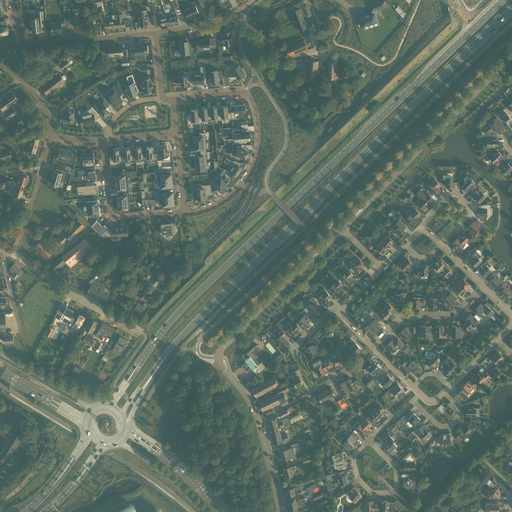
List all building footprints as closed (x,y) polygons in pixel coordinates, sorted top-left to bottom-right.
[(170,1),(172,4),(173,6),(175,10),(179,8),(175,0),(171,0),(172,0),(170,1)] [(199,13),(197,9),(199,8),(199,9),(204,6),(201,0),(195,0),(197,4),(195,5),(184,10),(188,19),(188,18),(199,13)] [(372,11),(371,11),(372,14),(369,16),(369,14),(365,15),(360,16),(363,26),(377,22),(374,14),(381,12),(380,9),(386,7),(384,0),(375,3),(377,9),(372,11)] [(294,19),(296,19),(298,22),(296,23),(299,31),(307,27),(299,8),(297,4),(290,7),(292,11),(291,12),(294,19)] [(72,20),(73,20),(73,26),(82,25),(80,11),(72,12),(72,13),(71,13),(70,8),(66,9),(68,21),(72,20)] [(405,14),(405,13),(405,14),(403,12),(400,14),(395,9),(395,8),(394,9),(403,19),(405,14)] [(137,15),(138,21),(139,21),(140,25),(148,24),(146,9),(138,11),(138,15),(137,15)] [(41,31),(40,26),(44,26),(43,10),(36,11),(37,17),(31,18),(32,23),(30,23),(31,27),(32,27),(32,32),(41,31)] [(166,17),(165,12),(163,13),(159,14),(161,26),(167,25),(166,17)] [(170,12),(165,13),(165,12),(166,17),(167,25),(178,22),(176,12),(171,13),(170,12)] [(117,14),(117,20),(118,28),(125,27),(125,19),(123,20),(122,14),(117,14)] [(58,33),(62,33),(61,26),(64,25),(64,18),(57,19),(57,22),(51,23),(51,27),(51,29),(52,29),(52,34),(58,33)] [(118,28),(117,20),(104,21),(105,29),(118,28)] [(222,42),(225,42),(226,46),(231,45),(230,41),(232,41),(231,33),(229,33),(229,32),(224,33),(224,34),(222,34),(222,42)] [(204,39),(198,40),(199,48),(210,47),(210,46),(215,45),(215,38),(210,39),(209,38),(204,38),(204,39)] [(180,49),(182,49),(182,53),(189,52),(189,54),(195,54),(194,46),(191,46),(191,42),(186,43),(186,40),(180,41),(180,49)] [(298,42),(298,43),(285,48),(288,56),(307,49),(304,40),(298,42)] [(148,53),(147,45),(142,45),(142,44),(134,44),(135,48),(130,48),(131,56),(140,56),(140,54),(148,53)] [(113,47),(113,46),(108,47),(109,56),(122,55),(123,60),(121,60),(122,65),(129,65),(128,60),(127,49),(122,50),(122,47),(113,47)] [(73,62),(70,57),(60,65),(63,70),(71,64),(73,62)] [(326,62),(326,78),(341,79),(342,66),(337,65),(337,59),(330,58),(330,62),(326,62)] [(308,60),(304,60),(303,67),(307,68),(306,77),(316,78),(317,67),(318,67),(318,61),(308,60)] [(224,70),(225,77),(236,76),(238,79),(244,74),(239,65),(232,70),(224,70)] [(206,82),(205,66),(204,66),(205,70),(202,71),(202,73),(202,74),(193,75),(193,74),(192,75),(193,79),(192,79),(192,84),(193,84),(193,85),(198,84),(198,85),(198,84),(203,84),(203,82),(206,82)] [(216,83),(216,82),(219,82),(219,83),(219,80),(223,80),(222,71),(218,71),(218,70),(217,70),(218,71),(214,71),(214,72),(210,72),(211,75),(208,76),(209,80),(211,80),(212,83),(215,83),(216,83)] [(176,79),(176,84),(179,84),(179,85),(181,85),(181,86),(187,85),(187,81),(190,81),(189,72),(184,73),(184,76),(180,77),(180,78),(176,79)] [(63,75),(61,76),(59,74),(41,88),(46,94),(56,87),(57,88),(65,81),(64,80),(66,78),(66,77),(65,75),(63,75)] [(128,96),(129,95),(130,98),(130,97),(135,95),(134,94),(137,93),(136,92),(138,91),(136,85),(134,86),(133,84),(135,83),(132,75),(131,75),(131,76),(128,77),(130,84),(126,86),(126,85),(125,85),(127,90),(125,91),(128,96)] [(150,78),(143,78),(144,82),(142,82),(143,88),(144,88),(145,93),(146,93),(146,94),(150,93),(150,92),(152,92),(151,87),(152,87),(152,82),(151,83),(150,78)] [(110,93),(112,95),(108,98),(110,100),(110,101),(111,100),(111,101),(111,102),(111,101),(112,102),(112,103),(112,102),(113,103),(113,104),(113,103),(115,106),(122,101),(120,98),(120,97),(120,98),(119,97),(122,94),(117,85),(112,89),(114,91),(110,93)] [(17,100),(13,94),(0,103),(0,106),(6,114),(7,113),(10,117),(17,113),(13,108),(12,109),(10,106),(17,100)] [(101,105),(97,109),(105,118),(109,114),(108,114),(110,112),(108,109),(107,107),(109,105),(104,99),(99,102),(101,105)] [(234,111),(231,111),(231,119),(235,118),(235,112),(245,111),(245,105),(234,106),(234,111)] [(227,119),(231,119),(231,111),(227,111),(226,106),(220,106),(221,112),(221,117),(227,117),(227,119)] [(210,107),(211,113),(211,118),(217,118),(218,120),(221,120),(221,117),(221,112),(217,112),(217,107),(210,107)] [(504,115),(502,117),(505,121),(509,124),(510,123),(511,123),(511,122),(511,121),(511,118),(509,116),(511,114),(506,109),(505,107),(503,110),(505,112),(503,114),(504,115)] [(212,121),(211,118),(211,113),(208,113),(207,108),(201,108),(201,115),(202,119),(208,119),(208,121),(212,121)] [(99,117),(92,109),(90,110),(91,114),(83,116),(83,117),(82,118),(82,119),(81,119),(82,124),(83,123),(84,125),(85,124),(85,125),(85,124),(93,122),(93,123),(93,122),(95,122),(95,120),(98,117),(99,117)] [(64,121),(63,122),(66,123),(67,122),(70,123),(71,117),(73,118),(74,111),(67,110),(66,115),(62,114),(61,121),(64,121)] [(202,119),(201,115),(198,115),(197,110),(191,110),(192,116),(190,116),(190,120),(192,120),(192,121),(198,120),(198,123),(202,122),(202,119)] [(490,126),(494,130),(496,132),(497,131),(499,134),(504,129),(504,128),(506,126),(505,125),(497,117),(493,121),(494,122),(490,126)] [(240,130),(234,130),(234,134),(235,141),(234,141),(239,141),(239,143),(246,142),(245,140),(250,140),(250,139),(249,139),(249,133),(240,133),(240,130)] [(195,143),(207,142),(206,132),(199,133),(200,136),(195,136),(195,139),(194,139),(194,143),(195,143)] [(486,141),(486,144),(486,148),(490,148),(490,147),(494,146),(494,145),(498,145),(498,139),(493,139),(492,139),(492,134),(490,134),(486,133),(484,132),(484,138),(485,138),(485,141),(486,141)] [(35,155),(39,140),(29,137),(27,142),(28,142),(26,152),(35,155)] [(208,152),(207,142),(195,143),(196,150),(201,150),(201,153),(208,152)] [(161,153),(157,154),(158,160),(164,160),(164,157),(169,156),(169,152),(167,152),(167,146),(166,146),(166,145),(161,146),(160,146),(161,153)] [(236,150),(234,156),(238,158),(239,156),(246,159),(246,157),(247,157),(249,154),(248,154),(248,152),(241,149),(241,148),(241,146),(232,146),(232,149),(236,150)] [(135,148),(136,155),(136,158),(140,158),(141,161),(147,160),(147,158),(147,154),(142,154),(142,147),(141,147),(136,147),(136,148),(135,148)] [(147,154),(147,158),(151,158),(152,161),(158,160),(157,154),(153,154),(153,147),(152,147),(147,147),(147,148),(146,148),(147,154)] [(72,151),(60,148),(59,151),(58,151),(57,156),(69,160),(68,163),(72,164),(75,155),(71,154),(72,151)] [(125,156),(125,159),(129,159),(130,162),(136,161),(136,158),(136,155),(131,155),(131,148),(130,148),(125,148),(125,149),(124,149),(125,156)] [(125,160),(125,159),(125,156),(120,156),(120,149),(119,149),(114,149),(114,150),(113,150),(114,157),(112,157),(112,161),(118,160),(119,163),(125,162),(125,160)] [(495,153),(490,157),(489,158),(494,162),(492,164),(496,168),(502,162),(499,159),(503,156),(498,151),(496,154),(495,153)] [(0,159),(1,159),(2,163),(12,161),(10,152),(0,154),(0,155),(0,159)] [(84,163),(86,162),(86,166),(93,165),(93,162),(94,162),(94,160),(94,154),(94,155),(93,153),(88,153),(88,152),(83,153),(83,155),(83,156),(84,161),(84,163)] [(196,163),(208,162),(207,155),(208,155),(208,152),(201,153),(201,156),(195,156),(196,163)] [(229,172),(236,177),(239,172),(241,168),(239,166),(241,164),(241,163),(233,161),(233,162),(226,158),(224,161),(230,166),(231,165),(233,166),(229,172)] [(511,173),(511,171),(511,170),(511,169),(511,167),(511,166),(511,163),(510,161),(509,162),(506,165),(503,162),(498,167),(506,174),(507,172),(509,174),(511,173)] [(208,162),(196,163),(196,164),(195,164),(196,168),(197,168),(197,170),(202,169),(202,173),(209,172),(208,162)] [(87,168),(88,169),(77,170),(78,175),(83,175),(83,180),(96,179),(95,173),(95,172),(95,171),(94,171),(94,167),(87,167),(87,168)] [(59,186),(60,181),(63,182),(66,171),(57,168),(56,171),(54,171),(50,183),(59,186)] [(114,183),(124,182),(124,175),(126,175),(126,172),(120,172),(120,175),(117,175),(117,176),(114,176),(114,178),(113,178),(114,183)] [(161,181),(172,180),(171,174),(164,175),(164,172),(157,172),(158,175),(161,175),(161,181)] [(15,181),(26,185),(28,178),(22,176),(23,173),(24,173),(16,173),(15,181)] [(457,177),(452,177),(452,173),(447,173),(447,175),(443,175),(443,179),(446,179),(446,183),(447,183),(447,187),(454,187),(454,185),(457,185),(457,177)] [(225,175),(222,178),(221,176),(213,182),(211,183),(213,193),(219,189),(220,191),(228,185),(227,184),(230,181),(225,175)] [(464,180),(465,182),(463,183),(465,184),(461,187),(466,192),(469,189),(471,191),(477,186),(474,184),(475,183),(472,181),(473,180),(469,176),(466,176),(464,179),(464,180)] [(437,187),(439,184),(434,179),(430,183),(432,185),(428,189),(432,193),(432,192),(435,195),(440,190),(437,187)] [(159,188),(159,191),(166,190),(166,187),(172,186),(172,180),(161,181),(162,187),(159,188)] [(26,185),(15,181),(15,182),(18,182),(14,195),(21,198),(26,185)] [(98,190),(97,190),(96,185),(93,185),(93,182),(93,185),(77,186),(78,192),(82,192),(83,195),(93,194),(93,195),(98,194),(98,190)] [(122,192),(128,192),(128,189),(125,189),(124,182),(114,183),(114,188),(115,188),(115,190),(119,190),(121,190),(122,192)] [(197,199),(199,199),(199,200),(204,200),(204,199),(205,199),(204,196),(213,195),(210,184),(201,185),(201,188),(196,189),(197,199)] [(476,199),(479,202),(486,195),(483,193),(484,192),(479,187),(472,193),(475,196),(472,198),(475,201),(476,199)] [(166,193),(166,190),(159,191),(160,194),(162,193),(163,199),(174,198),(173,192),(166,193)] [(422,201),(418,205),(424,210),(428,206),(427,205),(433,198),(429,194),(426,196),(420,190),(416,194),(422,201)] [(116,203),(126,202),(126,195),(128,195),(128,192),(122,192),(122,195),(119,195),(119,196),(116,196),(116,198),(115,198),(116,203)] [(97,201),(87,202),(88,215),(99,214),(98,209),(99,209),(98,205),(97,201)] [(482,215),(482,218),(483,219),(485,219),(486,218),(486,215),(487,215),(487,213),(491,213),(491,204),(484,204),(484,209),(477,209),(477,215),(482,215)] [(415,209),(406,218),(413,225),(418,219),(417,218),(421,214),(415,209)] [(55,239),(56,240),(54,242),(56,243),(57,241),(61,244),(67,238),(70,240),(84,226),(76,218),(65,229),(67,232),(65,233),(64,232),(63,233),(62,232),(55,239)] [(42,235),(52,225),(48,220),(37,230),(42,235)] [(96,220),(91,226),(97,231),(102,226),(96,220)] [(394,226),(396,229),(392,233),(397,238),(399,236),(400,237),(404,233),(403,232),(405,231),(403,229),(406,226),(400,220),(394,226)] [(474,221),(468,228),(470,230),(470,231),(474,235),(480,228),(482,230),(485,226),(482,223),(479,226),(474,221)] [(175,229),(175,222),(161,224),(162,234),(173,233),(172,229),(175,229)] [(380,222),(377,225),(383,231),(386,228),(380,222)] [(112,231),(108,232),(110,230),(104,224),(97,232),(103,237),(104,235),(113,235),(113,237),(128,235),(127,227),(112,228),(112,231)] [(14,241),(14,242),(16,239),(16,238),(17,237),(7,231),(7,232),(6,231),(6,230),(4,230),(4,229),(4,230),(2,230),(1,231),(1,232),(1,233),(1,234),(2,234),(3,234),(3,235),(4,235),(4,236),(13,243),(14,241)] [(383,239),(376,247),(378,249),(378,250),(378,252),(379,252),(381,252),(383,254),(391,246),(390,245),(394,241),(387,234),(382,238),(383,239)] [(459,238),(459,237),(458,237),(452,243),(459,250),(465,244),(469,239),(464,234),(459,238)] [(54,251),(55,250),(53,248),(51,250),(45,243),(47,242),(43,238),(35,246),(42,254),(41,255),(46,260),(54,252),(54,251)] [(61,255),(49,266),(54,272),(67,262),(71,267),(70,266),(92,247),(93,248),(85,238),(62,256),(61,255)] [(154,257),(147,250),(143,254),(150,261),(154,257)] [(478,256),(479,255),(476,251),(469,257),(472,259),(470,261),(475,267),(482,260),(479,258),(478,256)] [(364,263),(359,258),(350,266),(357,273),(362,268),(360,266),(361,265),(364,263)] [(402,268),(407,274),(413,268),(410,265),(412,263),(407,258),(403,262),(402,261),(399,264),(402,268)] [(437,271),(442,266),(447,272),(444,275),(447,278),(452,273),(450,270),(451,269),(442,259),(440,261),(438,259),(433,264),(436,267),(434,268),(437,271)] [(487,259),(484,262),(479,268),(481,270),(480,271),(485,277),(492,270),(489,267),(491,265),(489,263),(489,262),(487,259)] [(12,277),(15,279),(22,270),(14,264),(10,269),(13,271),(12,272),(14,274),(12,277)] [(428,275),(428,265),(420,265),(420,267),(417,267),(417,275),(420,275),(421,275),(428,275)] [(340,278),(346,284),(352,278),(351,277),(353,274),(346,267),(343,270),(345,272),(340,278)] [(100,275),(102,276),(106,271),(103,269),(95,277),(96,279),(100,275)] [(147,282),(152,286),(161,274),(156,270),(147,282)] [(494,286),(495,286),(502,280),(496,274),(498,273),(496,270),(488,278),(490,280),(489,281),(492,283),(492,284),(494,286)] [(462,296),(466,292),(468,289),(467,288),(470,285),(463,278),(459,282),(460,282),(454,288),(455,289),(462,296)] [(340,287),(343,285),(337,279),(329,288),(336,295),(341,289),(340,287)] [(87,292),(96,297),(101,290),(99,289),(102,284),(95,280),(92,285),(91,284),(87,292)] [(511,294),(511,290),(511,291),(511,290),(511,285),(510,286),(505,281),(498,287),(501,290),(500,291),(505,297),(507,295),(510,297),(511,294)] [(101,290),(96,297),(105,302),(109,294),(102,291),(105,286),(102,284),(99,289),(101,290)] [(145,300),(151,291),(144,286),(138,295),(145,300)] [(321,295),(320,295),(318,297),(318,298),(325,305),(329,301),(327,298),(328,298),(331,296),(324,289),(321,291),(323,293),(321,295)] [(406,302),(407,292),(400,292),(400,294),(396,294),(393,297),(396,299),(396,303),(400,303),(400,302),(406,302)] [(449,306),(450,305),(451,306),(456,302),(454,301),(457,298),(451,293),(444,299),(445,300),(444,302),(444,304),(447,306),(449,306)] [(425,295),(420,295),(420,294),(412,294),(412,307),(420,307),(420,304),(425,304),(425,295)] [(311,304),(307,308),(306,307),(304,309),(307,312),(309,310),(315,315),(316,315),(315,314),(317,312),(318,313),(320,310),(317,306),(319,304),(312,296),(308,301),(311,304)] [(429,298),(429,307),(437,307),(437,305),(440,305),(440,296),(433,296),(433,298),(429,298)] [(141,304),(138,302),(134,308),(141,312),(145,306),(144,305),(146,303),(143,301),(141,304)] [(493,316),(498,312),(493,307),(492,306),(487,301),(484,305),(482,305),(481,303),(476,308),(481,313),(483,311),(489,317),(492,314),(493,316)] [(391,312),(394,309),(388,302),(384,306),(385,307),(380,313),(386,319),(392,313),(391,312)] [(74,312),(66,307),(63,314),(61,316),(66,319),(66,320),(68,322),(71,317),(74,312)] [(304,326),(310,320),(307,316),(309,314),(307,312),(304,309),(297,316),(300,319),(298,321),(304,326)] [(367,319),(362,325),(364,327),(365,328),(367,328),(368,328),(373,332),(373,331),(374,332),(376,330),(376,329),(376,328),(376,329),(381,324),(378,322),(381,319),(374,313),(371,315),(373,317),(369,321),(367,319)] [(68,340),(71,341),(74,334),(75,335),(79,328),(77,327),(79,324),(81,325),(85,317),(84,317),(84,316),(83,315),(82,315),(79,314),(75,321),(75,322),(67,337),(69,338),(68,340)] [(465,321),(462,324),(469,331),(473,326),(473,327),(479,321),(474,316),(473,317),(470,314),(465,319),(467,321),(466,322),(465,321)] [(97,321),(91,318),(85,329),(92,332),(95,326),(97,321)] [(288,326),(290,327),(287,330),(294,336),(299,331),(298,330),(300,327),(295,322),(292,325),(290,323),(289,323),(288,324),(288,326)] [(103,332),(107,325),(102,323),(96,336),(98,337),(101,331),(103,332)] [(60,331),(67,334),(71,328),(64,324),(60,331)] [(107,325),(103,332),(100,339),(103,340),(105,337),(104,337),(105,333),(110,336),(114,329),(107,325)] [(404,328),(399,333),(404,339),(410,333),(412,333),(415,333),(415,326),(407,327),(405,328),(404,328)] [(425,326),(420,326),(420,335),(424,335),(424,337),(426,337),(426,340),(432,340),(432,332),(429,332),(429,327),(425,327),(425,326)] [(443,326),(441,326),(435,326),(435,336),(441,336),(441,338),(447,338),(447,330),(443,330),(443,326)] [(463,334),(463,331),(460,331),(460,327),(456,327),(456,326),(452,326),(452,329),(449,329),(449,339),(452,339),(452,337),(456,337),(456,336),(459,336),(459,338),(463,338),(463,334)] [(286,334),(283,331),(279,327),(274,331),(280,337),(276,341),(283,347),(289,342),(284,337),(286,334)] [(316,335),(315,335),(313,338),(314,338),(310,342),(309,341),(305,346),(306,348),(304,349),(306,352),(307,352),(309,355),(312,354),(313,357),(317,355),(316,352),(317,351),(314,346),(317,342),(318,343),(326,335),(320,330),(316,335)] [(3,333),(0,333),(0,338),(5,338),(5,343),(14,342),(13,335),(8,335),(5,335),(5,336),(3,336),(3,333)] [(82,340),(89,344),(92,339),(85,335),(82,340)] [(127,340),(120,336),(116,343),(114,346),(114,347),(113,350),(117,352),(119,349),(117,348),(119,344),(123,347),(127,340)] [(390,348),(389,349),(393,352),(398,347),(400,349),(404,345),(398,338),(394,342),(392,340),(387,345),(390,348)] [(349,349),(355,355),(361,348),(351,339),(349,341),(351,344),(352,343),(353,345),(349,349)] [(253,370),(256,367),(258,365),(257,365),(252,359),(256,356),(258,352),(260,348),(257,344),(244,355),(246,359),(245,360),(246,362),(241,366),(245,371),(250,367),(253,370)] [(343,355),(347,353),(341,348),(339,349),(341,353),(332,358),(336,365),(346,360),(343,355)] [(490,359),(495,363),(499,368),(505,361),(502,358),(504,357),(498,352),(490,359)] [(439,364),(439,355),(432,355),(432,358),(424,358),(424,362),(429,362),(429,367),(435,367),(435,364),(439,364)] [(448,375),(457,366),(452,361),(451,362),(447,357),(442,362),(446,367),(443,370),(448,375)] [(377,364),(377,365),(374,362),(374,363),(372,361),(371,361),(368,359),(361,366),(364,369),(365,367),(367,370),(368,369),(370,371),(370,372),(373,375),(381,367),(377,364)] [(314,367),(318,376),(326,372),(325,369),(332,366),(329,360),(322,363),(314,367)] [(417,371),(418,372),(421,369),(419,366),(420,365),(417,362),(416,363),(413,360),(409,365),(407,363),(403,367),(408,372),(410,370),(413,372),(415,370),(416,372),(417,371)] [(258,365),(256,367),(260,371),(265,367),(261,362),(257,365),(258,365)] [(295,371),(297,375),(294,376),(293,375),(290,377),(296,387),(303,383),(299,377),(302,375),(299,368),(295,371)] [(479,370),(474,375),(480,382),(483,379),(485,382),(491,377),(484,371),(482,373),(479,370)] [(379,377),(377,380),(380,382),(380,381),(386,387),(394,380),(393,380),(394,379),(391,376),(391,377),(387,374),(386,375),(384,373),(379,377)] [(251,388),(256,397),(279,385),(275,376),(251,388)] [(354,391),(359,388),(355,381),(352,382),(350,379),(345,382),(350,391),(353,389),(354,391)] [(473,384),(470,380),(464,386),(463,385),(460,388),(462,390),(457,394),(464,401),(469,396),(467,394),(473,388),(471,386),(473,384)] [(347,393),(350,391),(345,382),(340,384),(342,388),(339,389),(343,397),(348,394),(347,393)] [(387,396),(392,392),(397,397),(399,399),(405,394),(403,391),(404,390),(398,384),(395,387),(394,387),(393,388),(392,387),(385,394),(387,396)] [(278,393),(258,402),(262,411),(287,399),(283,392),(288,390),(285,385),(276,389),(278,393)] [(331,402),(332,401),(334,400),(332,396),(335,395),(331,388),(318,395),(321,402),(329,398),(331,402)] [(338,408),(343,405),(344,407),(348,405),(343,397),(340,399),(336,402),(335,402),(337,406),(338,408)] [(318,412),(314,404),(312,400),(309,401),(312,406),(315,413),(318,412)] [(369,414),(371,416),(371,417),(374,419),(377,422),(380,418),(383,416),(384,415),(382,413),(385,410),(378,403),(375,406),(376,407),(369,414)] [(473,404),(473,407),(466,407),(466,416),(471,416),(471,417),(476,417),(475,410),(479,410),(479,404),(473,404)] [(311,409),(310,407),(289,418),(290,421),(300,415),(302,418),(308,415),(313,412),(311,409)] [(414,426),(420,419),(414,413),(408,419),(407,418),(408,418),(405,415),(400,419),(405,424),(409,421),(414,426)] [(277,424),(276,418),(268,420),(270,428),(286,423),(285,420),(278,422),(279,423),(277,424)] [(356,430),(359,433),(359,434),(360,435),(361,436),(362,435),(363,436),(368,431),(367,430),(372,425),(366,418),(361,423),(360,423),(355,428),(356,430)] [(272,435),(280,433),(279,429),(290,426),(288,419),(285,420),(286,423),(270,428),(272,435)] [(335,419),(328,423),(332,430),(339,426),(335,419)] [(428,429),(424,425),(419,429),(421,431),(417,435),(426,443),(430,439),(428,438),(432,434),(428,431),(426,430),(428,429)] [(463,439),(466,436),(472,430),(466,425),(463,428),(461,426),(456,432),(459,435),(456,438),(460,442),(463,439)] [(394,432),(391,429),(387,433),(388,434),(382,440),(385,443),(386,442),(388,444),(386,446),(388,448),(387,449),(393,455),(397,451),(394,448),(397,446),(394,442),(393,442),(392,441),(394,439),(391,437),(394,434),(394,432)] [(342,445),(348,450),(354,445),(353,444),(359,437),(353,432),(347,438),(348,439),(342,445)] [(412,443),(418,438),(412,432),(407,437),(412,443)] [(10,437),(19,442),(22,438),(13,433),(10,437)] [(280,433),(272,435),(274,444),(289,440),(287,434),(281,436),(280,433)] [(437,437),(437,441),(437,442),(442,442),(442,447),(445,447),(445,445),(452,445),(452,435),(450,436),(450,434),(446,434),(443,434),(439,434),(439,437),(437,437)] [(19,442),(10,437),(8,441),(17,447),(19,442)] [(14,451),(17,447),(8,441),(5,446),(14,451)] [(2,450),(11,456),(14,451),(5,446),(2,450)] [(283,460),(289,459),(290,462),(289,462),(290,462),(295,460),(293,450),(290,451),(290,448),(283,450),(279,451),(280,453),(281,453),(283,460)] [(0,454),(8,460),(11,456),(2,450),(0,453),(0,454)] [(409,470),(413,470),(414,470),(414,462),(413,462),(413,459),(409,455),(410,453),(407,450),(401,456),(404,459),(405,459),(405,460),(406,460),(406,462),(404,462),(404,464),(403,464),(403,467),(404,467),(404,470),(409,470)] [(334,454),(332,455),(334,464),(333,464),(334,468),(335,468),(337,467),(338,468),(339,469),(338,467),(345,466),(344,463),(345,463),(343,455),(342,455),(342,452),(335,454),(335,452),(334,454)] [(0,460),(6,464),(8,460),(0,454),(0,460)] [(283,468),(286,477),(293,475),(292,470),(296,469),(295,466),(291,467),(283,468)] [(347,474),(345,474),(344,475),(343,471),(330,474),(331,480),(336,479),(338,487),(344,486),(344,484),(349,483),(347,474)] [(404,487),(409,493),(413,489),(413,486),(415,486),(415,483),(421,483),(421,478),(420,478),(420,474),(409,474),(409,477),(408,478),(408,480),(406,479),(406,481),(404,481),(404,487)] [(498,482),(492,476),(490,479),(492,481),(488,485),(488,487),(485,487),(485,497),(488,497),(498,497),(500,497),(500,493),(498,493),(498,487),(494,487),(494,486),(495,485),(496,485),(498,482)] [(322,477),(316,480),(318,482),(319,485),(325,482),(322,477)] [(318,482),(313,485),(306,488),(308,492),(313,489),(315,488),(319,486),(319,485),(318,482)] [(287,495),(287,496),(295,494),(294,491),(301,489),(300,485),(285,489),(286,492),(285,493),(286,495),(287,495)] [(349,496),(353,500),(355,502),(362,495),(356,490),(357,489),(354,486),(347,493),(350,496),(349,496)] [(345,493),(343,490),(336,495),(338,498),(345,493)] [(306,497),(304,498),(297,500),(298,501),(296,502),(295,497),(287,499),(288,506),(304,502),(307,501),(306,497)] [(389,511),(389,510),(392,510),(394,511),(398,511),(400,510),(401,511),(404,507),(397,500),(393,503),(394,503),(393,504),(391,502),(389,502),(389,501),(387,501),(385,500),(384,501),(381,501),(381,511),(389,511)] [(373,502),(373,501),(365,501),(365,504),(364,504),(364,508),(365,508),(365,511),(373,511),(373,510),(378,510),(378,502),(373,502)] [(160,511),(159,510),(154,511),(135,511),(130,503),(126,505),(124,502),(105,511),(160,511)] [(305,506),(304,502),(288,506),(289,511),(293,511),(298,511),(297,506),(299,505),(299,507),(305,506)] [(497,511),(497,510),(497,508),(499,508),(499,503),(495,503),(495,502),(490,502),(490,503),(487,503),(487,508),(487,510),(488,511),(490,511),(489,511),(499,511),(498,511),(497,511)]
